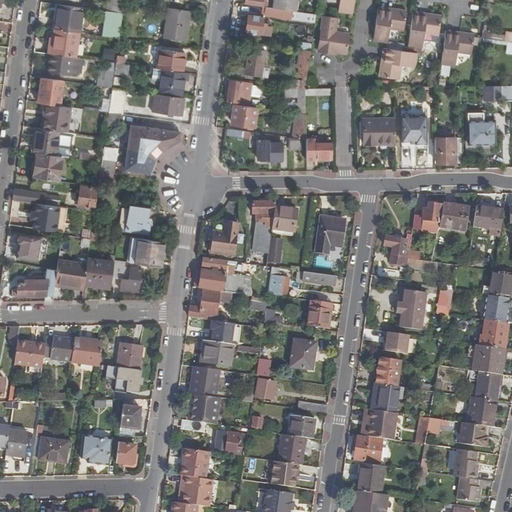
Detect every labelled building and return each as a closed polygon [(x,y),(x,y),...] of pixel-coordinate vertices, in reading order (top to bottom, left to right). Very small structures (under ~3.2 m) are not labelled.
[(123,14),(124,0),(108,0),(106,12),(107,12),(123,14)] [(273,0),(273,8),(294,12),(296,0),(273,0)] [(352,12),(353,0),(338,0),(337,10),(352,12)] [(54,29),(79,33),(82,8),(57,5),(54,29)] [(380,6),(375,39),(390,41),(392,27),(405,30),(407,15),(408,11),(380,6)] [(294,12),(273,8),(266,8),(265,16),(314,23),(315,15),(294,12)] [(189,12),(167,9),(163,38),(185,42),(189,12)] [(123,14),(107,12),(104,36),(119,38),(123,14)] [(414,12),(414,16),(410,45),(416,46),(423,47),(425,33),(439,35),(442,16),(414,12)] [(336,16),(322,14),(318,43),(317,48),(334,50),(346,52),(349,33),(334,30),(336,16)] [(263,18),(248,16),(246,32),(269,35),(271,27),(266,26),(266,23),(262,23),(263,18)] [(50,54),(75,57),(79,33),(54,29),(50,54)] [(471,54),(474,36),(446,31),(445,36),(440,65),(454,67),(457,52),(471,54)] [(416,52),(390,48),(386,47),(381,76),(386,77),(400,79),(402,65),(416,67),(418,53),(416,52)] [(265,52),(248,49),(244,74),(268,77),(269,69),(263,68),(265,52)] [(160,50),(157,69),(183,73),(185,53),(160,50)] [(306,79),(310,52),(299,50),(297,68),(299,68),(297,78),(306,79)] [(50,54),(49,54),(47,72),(70,75),(79,73),(81,58),(75,57),(50,54)] [(112,88),(115,63),(107,62),(106,71),(99,70),(97,86),(107,87),(112,88)] [(115,63),(112,88),(117,89),(119,89),(121,75),(126,75),(128,65),(124,64),(115,63)] [(183,73),(157,69),(156,75),(158,75),(157,81),(161,81),(159,93),(179,96),(180,89),(182,90),(183,80),(187,81),(188,74),(183,73)] [(63,81),(41,78),(38,102),(41,103),(60,106),(63,81)] [(290,80),(289,87),(298,89),(305,90),(306,82),(290,80)] [(229,81),(226,101),(249,104),(251,84),(229,81)] [(511,86),(484,87),(485,101),(511,101),(511,86)] [(112,88),(108,113),(121,114),(122,114),(123,104),(115,102),(117,89),(112,88)] [(182,98),(153,94),(151,112),(180,116),(182,98)] [(43,112),(41,129),(60,131),(67,132),(70,107),(60,106),(41,103),(40,112),(43,112)] [(257,108),(233,105),(231,121),(243,123),(243,126),(255,128),(257,108)] [(119,123),(121,114),(108,113),(107,121),(119,123)] [(427,144),(426,117),(401,117),(402,142),(415,142),(415,144),(427,144)] [(395,141),(395,119),(364,120),(364,145),(377,144),(377,142),(395,141)] [(495,120),(467,120),(467,145),(495,144),(495,120)] [(131,126),(125,170),(148,174),(154,160),(165,148),(178,141),(179,132),(131,126)] [(32,152),(36,153),(56,156),(60,131),(41,129),(36,128),(32,152)] [(282,161),(282,136),(250,136),(250,149),(255,149),(255,161),(282,161)] [(302,150),(302,141),(288,138),(289,150),(302,150)] [(434,138),(435,152),(436,152),(436,164),(461,163),(460,148),(455,148),(455,138),(434,138)] [(331,142),(306,143),(306,163),(314,162),(314,160),(332,159),(331,142)] [(100,172),(106,173),(114,174),(117,149),(103,147),(101,162),(100,172)] [(33,177),(58,181),(61,156),(56,156),(36,153),(33,177)] [(114,174),(106,173),(104,185),(123,187),(124,175),(114,174)] [(88,205),(95,206),(98,187),(80,184),(77,206),(88,208),(88,205)] [(23,190),(22,201),(53,206),(55,195),(23,190)] [(253,251),(268,253),(270,239),(271,230),(274,207),(274,203),(252,203),(252,214),(259,214),(258,221),(256,221),(253,251)] [(438,233),(439,228),(442,206),(437,206),(437,203),(429,203),(429,204),(427,204),(427,207),(424,207),(423,217),(421,232),(438,233)] [(149,207),(130,204),(126,230),(149,234),(151,220),(148,218),(149,207)] [(442,206),(439,228),(465,231),(468,208),(443,204),(442,206)] [(296,210),(274,207),(271,230),(293,233),(296,210)] [(476,207),(473,227),(490,229),(489,235),(498,237),(500,229),(503,211),(476,207)] [(414,216),(412,231),(421,232),(423,217),(414,216)] [(20,217),(18,227),(40,231),(42,221),(20,217)] [(345,221),(320,217),(314,252),(327,254),(329,246),(341,248),(345,221)] [(223,233),(213,232),(210,253),(233,257),(238,225),(225,223),(223,233)] [(101,233),(91,231),(90,240),(100,241),(101,233)] [(41,237),(18,233),(16,244),(19,245),(17,256),(36,259),(38,253),(41,237)] [(408,252),(409,250),(405,249),(406,240),(384,237),(383,246),(392,247),(389,264),(406,266),(407,258),(408,252)] [(164,242),(133,238),(130,263),(160,267),(164,242)] [(282,240),(270,239),(268,253),(267,261),(279,263),(282,240)] [(86,265),(83,284),(110,288),(111,278),(114,262),(87,258),(86,265)] [(199,284),(239,291),(240,287),(241,277),(234,276),(235,268),(226,267),(226,261),(202,258),(199,284)] [(433,272),(435,263),(432,262),(418,260),(407,258),(406,266),(410,267),(409,269),(419,270),(420,269),(433,272)] [(57,268),(54,286),(82,290),(83,284),(86,265),(58,261),(57,268)] [(124,267),(125,262),(114,261),(114,262),(111,278),(121,279),(119,290),(137,292),(140,269),(124,267)] [(45,296),(44,301),(52,301),(54,286),(57,268),(50,267),(49,275),(47,275),(47,280),(19,280),(19,283),(17,283),(16,289),(13,289),(13,296),(45,296)] [(280,269),(272,268),(268,295),(286,297),(289,279),(278,277),(280,269)] [(336,277),(306,273),(295,271),(294,280),(335,286),(336,277)] [(511,286),(511,283),(511,274),(493,272),(491,287),(484,286),(482,295),(486,296),(508,299),(510,285),(511,286)] [(202,290),(229,294),(238,295),(239,291),(199,284),(198,289),(202,290)] [(437,313),(448,315),(453,291),(441,289),(437,313)] [(199,307),(189,306),(188,317),(211,321),(215,321),(216,311),(227,312),(229,294),(202,290),(199,307)] [(420,330),(426,293),(404,290),(402,303),(398,303),(397,313),(401,314),(399,327),(420,330)] [(483,321),(505,324),(507,310),(510,310),(511,300),(508,299),(486,296),(482,320),(483,321)] [(328,311),(329,304),(310,301),(309,307),(306,326),(325,329),(328,311)] [(266,304),(251,302),(249,310),(265,312),(266,304)] [(212,331),(210,342),(230,345),(233,327),(228,327),(229,323),(215,321),(211,321),(209,330),(212,331)] [(479,336),(478,346),(504,350),(507,324),(505,324),(483,321),(481,336),(479,336)] [(16,342),(18,327),(9,327),(8,340),(16,342)] [(408,336),(384,333),(383,342),(386,342),(385,351),(405,354),(408,336)] [(44,345),(43,356),(50,357),(53,338),(45,337),(44,345)] [(71,362),(74,340),(53,337),(53,338),(50,357),(50,359),(71,362)] [(74,339),(74,340),(71,362),(71,363),(98,367),(102,343),(74,339)] [(316,343),(293,340),(289,367),(312,370),(316,343)] [(229,366),(232,345),(230,345),(210,342),(208,342),(203,341),(200,362),(229,366)] [(13,364),(42,368),(43,356),(44,345),(16,342),(13,364)] [(142,346),(120,343),(116,367),(138,370),(142,346)] [(500,375),(504,350),(478,346),(475,346),(472,371),(499,375),(500,375)] [(396,387),(400,361),(379,358),(375,383),(396,387)] [(269,362),(258,360),(256,377),(267,378),(269,362)] [(219,371),(193,367),(190,394),(192,394),(215,398),(219,371)] [(495,402),(499,375),(472,371),(470,371),(468,379),(477,381),(475,398),(495,402)] [(108,378),(99,377),(97,394),(105,395),(106,392),(117,394),(119,383),(107,382),(108,378)] [(258,380),(255,396),(273,400),(276,383),(258,380)] [(436,381),(434,392),(441,393),(443,383),(436,381)] [(402,396),(403,388),(396,387),(375,383),(371,410),(393,413),(396,395),(402,396)] [(126,388),(125,400),(147,399),(148,390),(126,388)] [(425,400),(432,401),(434,392),(428,391),(426,391),(425,400)] [(239,392),(238,401),(252,403),(253,394),(239,392)] [(215,398),(192,394),(188,421),(205,423),(216,425),(219,398),(215,398)] [(475,398),(471,398),(467,424),(485,427),(489,427),(492,411),(494,411),(495,402),(475,398)] [(93,400),(93,408),(102,408),(102,399),(93,400)] [(299,402),(298,409),(325,413),(326,407),(299,402)] [(140,408),(122,406),(120,425),(138,427),(140,408)] [(393,440),(396,413),(393,413),(371,410),(366,409),(364,419),(370,420),(367,436),(393,440)] [(253,417),(251,427),(260,429),(262,419),(253,417)] [(288,436),(303,438),(312,440),(315,421),(291,417),(288,436)] [(419,444),(424,445),(429,418),(423,417),(419,444)] [(449,427),(450,421),(429,418),(424,445),(427,445),(450,449),(452,436),(438,433),(439,426),(449,427)] [(370,420),(364,419),(362,435),(367,436),(370,420)] [(205,423),(188,421),(184,420),(183,430),(204,433),(205,423)] [(467,424),(461,423),(458,444),(485,448),(486,441),(483,440),(485,427),(467,424)] [(37,425),(33,456),(39,457),(38,459),(65,463),(69,442),(40,439),(40,433),(42,434),(42,426),(37,425)] [(0,447),(7,448),(9,430),(9,428),(0,426),(0,447)] [(27,433),(9,430),(7,448),(6,455),(24,458),(27,433)] [(226,439),(224,454),(240,457),(241,448),(236,448),(238,435),(217,431),(216,438),(226,439)] [(282,435),(278,462),(301,466),(303,454),(301,453),(303,438),(288,436),(282,435)] [(87,463),(108,465),(111,439),(83,436),(80,458),(87,459),(87,463)] [(383,440),(357,436),(353,460),(380,464),(383,440)] [(136,446),(119,443),(116,463),(131,465),(134,463),(136,446)] [(184,448),(180,475),(182,476),(204,479),(208,452),(184,448)] [(474,466),(476,453),(457,450),(457,453),(450,451),(447,470),(454,471),(453,477),(460,478),(474,480),(475,481),(477,467),(474,466)] [(428,461),(425,461),(421,460),(419,472),(426,473),(428,461)] [(273,462),(270,484),(293,488),(296,465),(278,462),(273,462)] [(380,495),(384,467),(360,464),(357,491),(380,495)] [(424,484),(426,473),(419,472),(417,483),(424,484)] [(208,507),(212,480),(204,479),(182,476),(181,484),(184,485),(182,503),(208,507)] [(474,480),(460,478),(457,500),(474,503),(476,489),(473,489),(474,480)] [(262,511),(291,511),(294,492),(266,488),(262,511)] [(356,511),(384,511),(387,496),(380,495),(357,491),(356,500),(358,500),(356,511)]
